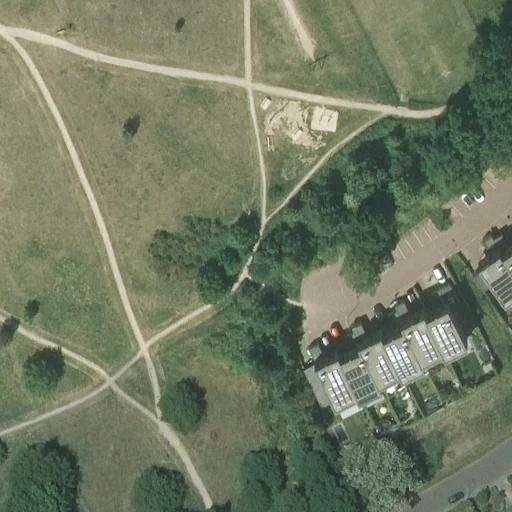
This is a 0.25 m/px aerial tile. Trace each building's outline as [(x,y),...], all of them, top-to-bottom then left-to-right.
[(493,237),(492,238),(511,265),(511,240),(508,243),(501,232),(493,237)] [(490,251),(477,259),(481,264),(483,267),(493,282),(504,296),(511,290),(511,265),(492,238),(493,237),(490,233),(482,239),(490,251)] [(483,267),(472,275),(483,289),(493,282),(483,267)] [(449,282),(440,287),(452,311),(461,306),(449,282)] [(437,304),(426,309),(426,310),(428,314),(427,315),(442,346),(441,347),(443,351),(467,340),(452,311),(440,287),(430,292),(437,304)] [(403,300),(394,305),(396,309),(397,309),(421,357),(422,357),(441,347),(442,346),(427,315),(428,314),(426,310),(426,309),(425,310),(423,305),(409,312),(403,300)] [(394,325),(383,331),(385,336),(384,336),(399,368),(398,368),(400,373),(424,361),(422,357),(421,357),(397,309),(396,309),(388,313),(394,325)] [(360,321),(351,326),(353,330),(354,330),(378,379),(379,378),(398,368),(399,368),(384,336),(385,336),(383,331),(382,331),(380,327),(367,333),(360,321)] [(351,347),(340,352),(340,353),(342,357),(341,358),(357,389),(355,390),(358,394),(381,383),(379,378),(378,379),(354,330),(353,330),(345,335),(351,347)] [(315,363),(303,369),(314,392),(326,386),(333,399),(334,401),(355,390),(357,389),(341,358),(342,357),(340,353),(340,352),(339,353),(337,348),(323,355),(317,343),(308,348),(314,360),(315,363)]
